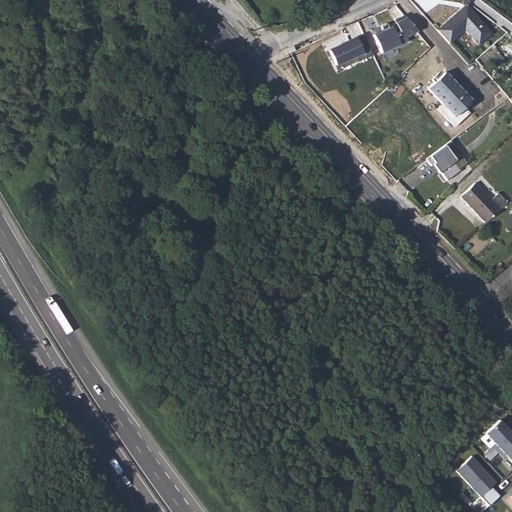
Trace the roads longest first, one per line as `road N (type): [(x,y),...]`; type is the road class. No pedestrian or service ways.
road 1 (secondary): [(251,57),(483,304)]
road 2 (trunk): [(183,511),(0,227)]
road 3 (trunk): [(0,274),(153,511)]
road 4 (residential): [(251,57),(377,0)]
